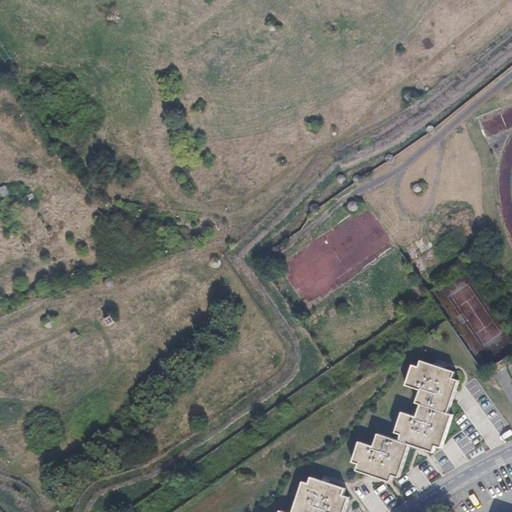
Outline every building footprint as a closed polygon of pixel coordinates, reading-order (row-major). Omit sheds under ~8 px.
[(274,22),(273,22),(272,22),(271,23),(270,24),(269,24),(269,25),(268,27),(269,28),(269,29),(269,30),(270,31),(271,31),(272,32),(274,32),(275,31),(276,31),(277,30),(277,29),(278,28),(278,27),(278,26),(277,25),(276,24),(275,23),(274,22)] [(411,92),(410,92),(409,92),(407,92),(406,93),(405,94),(405,95),(404,97),(405,98),(405,99),(406,101),(407,102),(408,102),(409,103),(411,103),(412,102),(413,102),(414,101),(415,100),(415,98),(415,97),(415,96),(414,94),(414,93),(412,92),(411,92)] [(202,104),(200,103),(198,104),(197,105),(196,106),(195,108),(195,109),(196,111),(197,112),(199,113),(201,113),(202,112),(204,111),(204,109),(205,108),(204,106),(203,105),(202,104)] [(317,121),(316,121),(315,121),(313,122),(313,123),(312,123),(311,125),(311,126),(311,127),(311,128),(312,129),(313,130),(314,130),(315,131),(316,131),(317,130),(318,130),(319,129),(320,128),(320,127),(320,126),(320,125),(320,124),(319,123),(318,122),(317,121)] [(432,125),(431,125),(430,125),(429,126),(428,126),(427,127),(426,128),(426,129),(426,130),(427,131),(427,132),(428,133),(429,134),(430,134),(431,134),(432,134),(433,133),(434,133),(435,132),(435,130),(435,129),(435,128),(435,127),(434,126),(433,126),(432,125)] [(391,154),(390,154),(389,154),(388,154),(387,155),(386,156),(386,157),(385,158),(386,159),(386,160),(386,161),(387,162),(388,163),(389,163),(390,163),(392,163),(393,162),(393,161),(394,160),(394,159),(394,158),(394,157),(394,156),(393,155),(392,154),(391,154)] [(211,155),(210,155),(209,155),(208,156),(207,156),(206,157),(205,158),(205,160),(205,161),(206,162),(206,163),(207,164),(208,164),(209,165),(211,165),(212,164),(213,164),(214,163),(215,162),(215,161),(215,160),(215,158),(214,157),(213,156),(212,156),(211,155)] [(343,174),(342,174),(341,174),(340,175),(339,175),(338,176),(338,177),(337,179),(337,180),(338,181),(338,182),(339,183),(340,183),(341,184),(343,184),(344,183),(345,183),(346,182),(346,181),(347,180),(347,179),(347,177),(346,176),(345,176),(344,175),(343,174)] [(360,175),(358,175),(356,175),(355,176),(354,177),(354,179),(354,181),(354,182),(356,183),(357,184),(359,184),(360,183),(362,182),(362,181),(363,179),(362,178),(361,176),(360,175)] [(421,183),(420,182),(419,183),(417,183),(417,184),(416,185),(415,186),(415,187),(415,188),(416,189),(416,190),(417,190),(418,191),(419,191),(420,191),(421,191),(422,190),(423,190),(424,189),(424,188),(424,187),(424,186),(423,185),(423,184),(422,183),(421,183)] [(9,194),(5,186),(0,188),(0,189),(3,196),(9,194)] [(356,202),(354,202),(353,202),(352,202),(351,203),(351,204),(350,205),(350,206),(350,207),(350,208),(351,209),(352,210),(353,211),(354,211),(355,211),(356,211),(357,210),(358,209),(358,208),(359,207),(359,206),(359,205),(358,204),(358,203),(357,202),(356,202)] [(317,204),(316,204),(314,204),(313,204),(312,205),(311,206),(310,207),(310,209),(310,210),(311,211),(311,213),(312,213),(314,214),(315,214),(316,214),(317,214),(319,213),(320,213),(320,211),(321,210),(321,209),(321,208),(320,206),(319,205),(318,204),(317,204)] [(16,217),(15,216),(13,217),(12,218),(11,219),(11,220),(11,222),(11,223),(13,224),(14,225),(15,225),(17,224),(18,223),(19,222),(19,220),(18,219),(18,218),(16,217)] [(166,240),(165,240),(164,240),(163,241),(162,241),(161,242),(160,243),(160,245),(160,246),(161,247),(161,248),(162,249),(163,249),(164,250),(165,250),(167,249),(168,249),(169,248),(169,247),(170,246),(170,245),(169,243),(169,242),(168,241),(167,241),(166,240)] [(217,258),(216,257),(215,258),(213,258),(212,259),(212,260),(211,261),(211,262),(211,264),(211,265),(212,266),(213,267),(214,268),(215,268),(217,268),(218,268),(219,267),(220,266),(221,265),(221,264),(221,263),(221,261),(221,260),(220,259),(219,258),(217,258)] [(474,260),(473,260),(472,260),(471,261),(470,261),(469,262),(469,263),(468,264),(469,266),(469,267),(469,268),(470,268),(471,269),(472,269),(473,269),(474,269),(475,268),(476,268),(477,267),(477,266),(477,265),(477,263),(477,262),(476,262),(475,261),(474,260)] [(114,281),(114,280),(113,279),(112,278),(111,278),(110,278),(109,278),(108,278),(107,279),(106,280),(106,281),(106,282),(106,283),(106,284),(107,285),(108,286),(109,287),(110,287),(111,287),(112,286),(113,286),(114,285),(114,284),(115,283),(115,282),(114,281)] [(51,316),(50,316),(48,316),(47,317),(46,318),(45,319),(44,320),(44,322),(44,323),(44,324),(45,326),(46,327),(47,327),(49,328),(50,328),(52,327),(53,327),(54,326),(55,325),(55,323),(55,322),(55,320),(55,319),(54,318),(53,317),(51,316)] [(115,321),(112,316),(106,320),(109,325),(115,321)] [(456,372),(422,360),(420,367),(414,365),(407,385),(421,390),(417,402),(422,404),(449,413),(460,380),(454,378),(456,372)] [(493,375),(493,387),(504,394),(511,389),(511,372),(504,368),(493,375)] [(411,444),(434,452),(436,446),(442,448),(453,415),(449,413),(422,404),(417,417),(403,412),(396,432),(402,434),(400,440),(411,444)] [(359,463),(357,470),(391,481),(393,475),(399,477),(411,444),(400,440),(379,433),(375,446),(360,441),(353,461),(359,463)] [(144,445),(140,440),(136,444),(139,448),(144,445)] [(344,495),(346,488),(312,477),(310,483),(304,481),(293,511),(344,511),(350,497),(344,495)]
